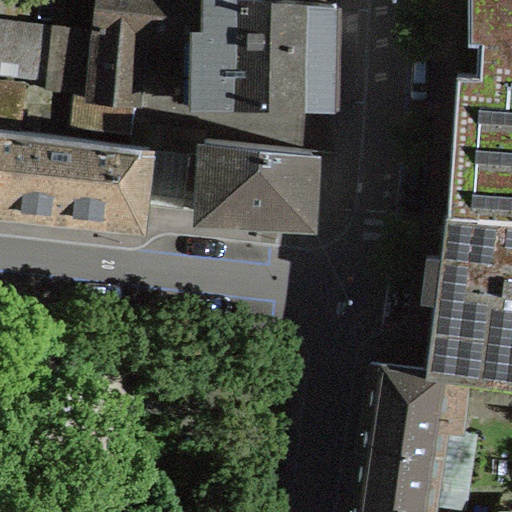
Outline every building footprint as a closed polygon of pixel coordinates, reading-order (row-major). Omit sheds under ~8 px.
[(97,0),(92,52),(94,52),(90,94),(81,93),(78,124),(130,130),(133,101),(141,36),(159,38),(160,29),(208,34),(207,71),(206,104),(333,105),(335,3),(301,0),(97,0)] [(480,71),(457,70),(447,211),(511,215),(511,0),(476,0),(476,37),(482,37),(480,71)] [(0,71),(51,78),(57,27),(0,20),(0,71)] [(21,103),(24,85),(0,82),(0,128),(61,136),(62,134),(64,113),(43,110),(43,106),(21,103)] [(131,145),(61,136),(0,128),(0,208),(141,224),(143,204),(149,149),(149,147),(131,145)] [(203,211),(330,217),(335,139),(211,128),(203,211)] [(511,215),(447,211),(447,213),(439,270),(426,369),(463,373),(466,374),(511,379),(511,215)] [(370,363),(349,511),(432,511),(445,426),(460,428),(462,414),(458,413),(463,376),(463,373),(426,369),(370,363)]
